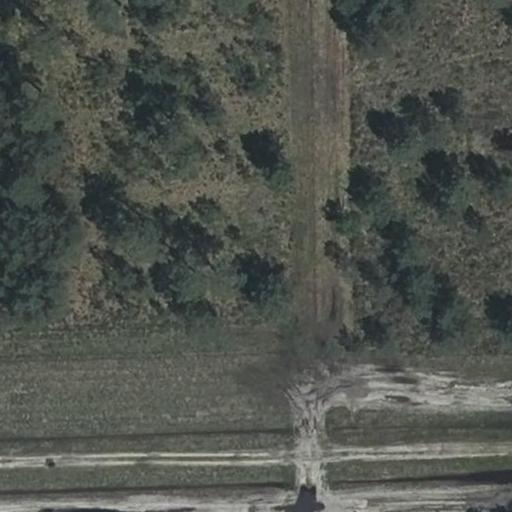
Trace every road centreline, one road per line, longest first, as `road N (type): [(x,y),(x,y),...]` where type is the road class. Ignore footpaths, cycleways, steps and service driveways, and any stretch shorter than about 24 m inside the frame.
road 1 (track): [(348,511),(326,387),(320,0)]
road 2 (track): [(0,403),(511,380)]
